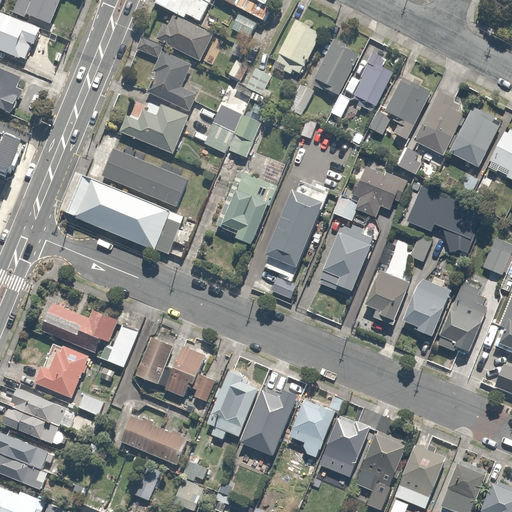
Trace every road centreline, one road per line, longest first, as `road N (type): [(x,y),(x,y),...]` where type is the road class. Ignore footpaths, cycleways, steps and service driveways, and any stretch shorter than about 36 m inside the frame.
road 1 (residential): [(27,231),(511,423)]
road 2 (secondary): [(59,152),(122,0)]
